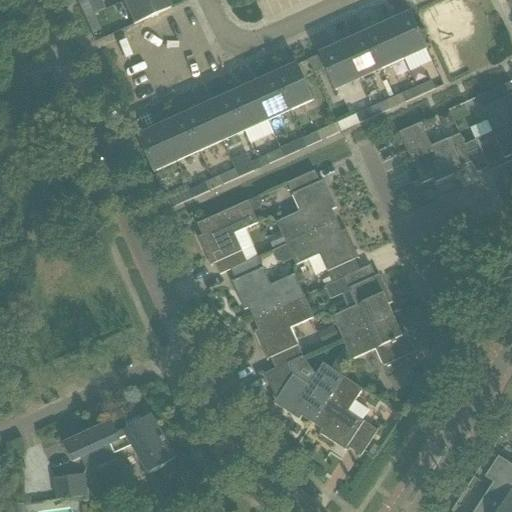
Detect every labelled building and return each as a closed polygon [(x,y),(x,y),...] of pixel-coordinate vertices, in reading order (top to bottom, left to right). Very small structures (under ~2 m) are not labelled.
[(85,0),(75,0),(76,2),(78,5),(84,20),(93,16),(86,1),(85,0)] [(165,0),(127,0),(122,2),(133,26),(169,9),(165,0)] [(410,13),(387,24),(404,61),(427,50),(410,13)] [(93,16),(84,20),(91,35),(99,31),(93,16)] [(387,24),(365,34),(381,71),(404,61),(387,24)] [(342,44),(359,81),(381,71),(365,34),(342,44)] [(319,55),(336,92),(359,81),(342,44),(319,55)] [(297,65),(273,75),(290,112),(314,102),(305,83),(297,65)] [(273,75),(251,86),(268,122),(290,112),(273,75)] [(416,88),(420,97),(436,90),(432,81),(416,88)] [(498,89),(511,118),(511,87),(510,83),(498,89)] [(251,86),(228,96),(245,133),(268,122),(251,86)] [(416,88),(401,95),(405,104),(420,97),(416,88)] [(472,162),(477,173),(497,164),(499,168),(511,162),(511,118),(498,89),(477,98),(482,109),(487,122),(471,129),(476,141),(464,146),(472,162)] [(228,96),(206,106),(222,143),(245,133),(228,96)] [(386,102),(371,109),(375,117),(390,111),(386,102)] [(206,106),(183,116),(200,153),(222,143),(206,106)] [(337,125),(341,133),(375,117),(371,109),(356,116),(355,112),(335,121),(337,125)] [(439,118),(445,131),(456,125),(450,113),(439,118)] [(183,116),(160,126),(177,163),(200,153),(183,116)] [(398,134),(422,185),(433,180),(435,184),(453,176),(451,172),(472,162),(464,146),(460,135),(431,148),(421,124),(398,134)] [(160,126),(137,137),(154,174),(177,163),(160,126)] [(317,134),(303,140),(306,148),(321,142),(317,134)] [(295,144),(280,150),(284,158),(299,152),(295,144)] [(280,150),(266,157),(269,165),(284,158),(280,150)] [(238,159),(231,162),(235,171),(239,179),(255,172),(251,164),(247,154),(238,159)] [(235,171),(220,178),(223,186),(239,179),(235,171)] [(299,213),(275,224),(280,234),(285,245),(337,222),(332,211),(336,209),(328,191),(323,192),(314,172),(286,185),(299,213)] [(191,191),(190,191),(193,199),(208,192),(209,192),(205,185),(191,191)] [(164,196),(165,199),(170,208),(170,210),(186,203),(180,189),(164,196)] [(248,202),(253,214),(259,211),(262,203),(259,197),(248,202)] [(248,202),(197,225),(202,237),(198,239),(206,257),(210,255),(214,265),(220,276),(230,271),(258,259),(253,247),(242,252),(234,235),(258,224),(253,214),(248,202)] [(337,222),(285,245),(295,267),(309,261),(316,276),(326,272),(327,273),(330,279),(323,282),(325,288),(333,284),(344,280),(343,279),(359,272),(359,271),(350,251),(354,249),(346,231),(342,233),(337,222)] [(269,239),(274,251),(285,245),(280,234),(269,239)] [(286,246),(272,253),(276,262),(284,265),(292,261),(286,246)] [(258,259),(230,271),(240,291),(235,293),(244,311),(248,309),(253,321),(305,298),(295,276),(271,287),(263,269),(263,270),(258,259)] [(355,308),(332,318),(342,340),(393,316),(388,305),(392,304),(384,285),(380,287),(370,266),(359,271),(359,272),(343,279),(344,280),(348,290),(348,291),(355,308)] [(305,298),(253,321),(258,331),(254,333),(262,352),(266,350),(275,370),(276,371),(288,365),(303,358),(298,347),(291,330),(314,319),(305,298)] [(383,367),(388,379),(415,366),(406,346),(410,344),(402,325),(398,327),(393,316),(342,340),(351,361),(375,350),(383,368),(383,367)] [(318,333),(324,346),(339,339),(333,326),(318,333)] [(275,370),(264,375),(276,401),(285,406),(282,410),(299,421),(301,418),(312,424),(343,378),(323,365),(309,386),(293,376),(288,365),(276,371),(275,370)] [(343,378),(312,424),(321,431),(319,435),(336,446),(338,442),(361,457),(377,432),(362,422),(369,411),(355,402),(362,390),(343,378)] [(417,383),(412,385),(416,397),(424,386),(421,378),(416,380),(417,383)] [(145,408),(64,445),(72,463),(80,459),(86,472),(105,463),(116,458),(114,454),(113,451),(131,442),(133,446),(150,475),(158,470),(175,460),(145,408)] [(511,424),(511,423),(502,437),(511,443),(511,442),(511,424)] [(368,454),(374,458),(381,449),(375,445),(368,454)] [(511,511),(511,466),(498,457),(486,477),(494,482),(474,511),(511,511)] [(54,479),(57,501),(77,499),(88,498),(85,476),(74,476),(54,479)]
